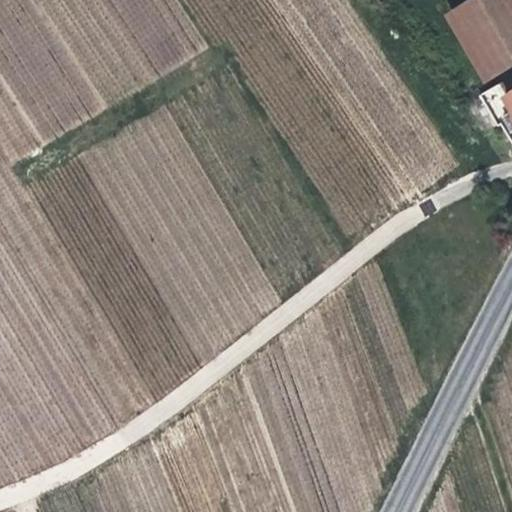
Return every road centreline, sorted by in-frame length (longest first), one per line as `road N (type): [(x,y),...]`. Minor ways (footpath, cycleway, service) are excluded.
road 1 (unclassified): [(0,502),(109,448),(374,230),(511,163)]
road 2 (tertiary): [(511,275),(398,511)]
